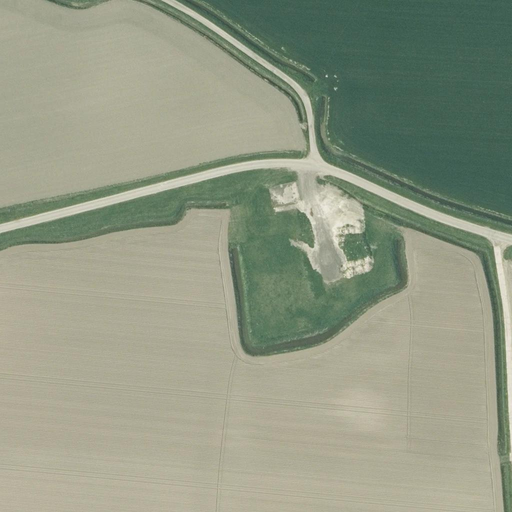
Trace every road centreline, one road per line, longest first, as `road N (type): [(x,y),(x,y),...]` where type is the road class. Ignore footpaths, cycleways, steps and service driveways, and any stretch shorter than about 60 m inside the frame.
road 1 (unclassified): [(0,227),(219,172),(313,164)]
road 2 (unclassified): [(313,164),(304,95),(166,0)]
road 3 (unclassified): [(313,164),(498,238)]
road 4 (unclassified): [(511,432),(498,238)]
